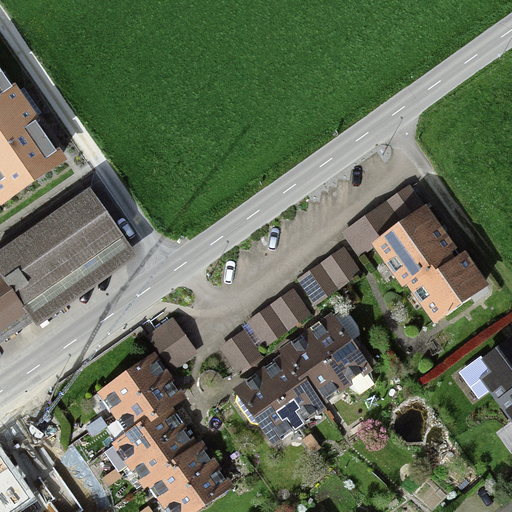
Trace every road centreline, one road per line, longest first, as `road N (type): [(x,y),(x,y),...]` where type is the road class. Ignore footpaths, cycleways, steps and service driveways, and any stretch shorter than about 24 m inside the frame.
road 1 (secondary): [(511,30),(0,388)]
road 2 (track): [(417,155),(504,269)]
